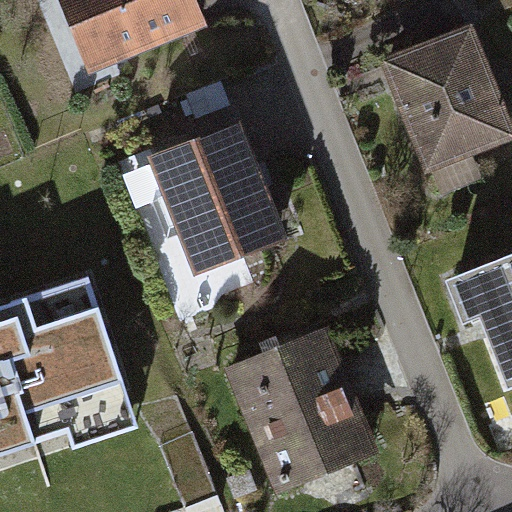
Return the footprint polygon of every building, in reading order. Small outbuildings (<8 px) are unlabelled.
[(190,0),(49,0),(82,77),(202,28),(190,0)] [(511,140),(511,136),(469,27),(383,61),(428,174),(511,140)] [(232,125),(142,161),(189,277),(279,242),(232,125)] [(511,259),(464,278),(509,394),(511,393),(511,259)] [(90,268),(0,297),(0,438),(132,395),(90,268)] [(322,329),(223,371),(275,495),(375,453),(322,329)]
